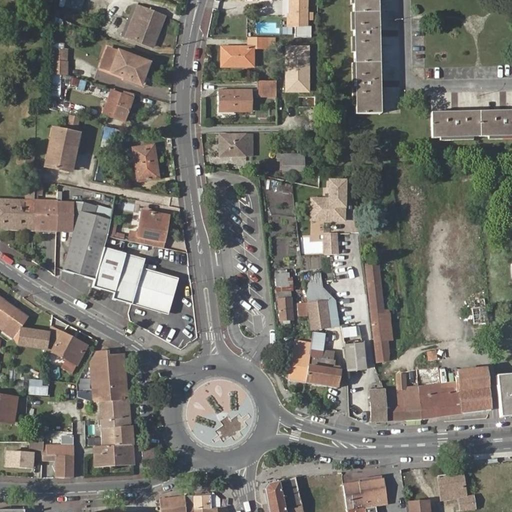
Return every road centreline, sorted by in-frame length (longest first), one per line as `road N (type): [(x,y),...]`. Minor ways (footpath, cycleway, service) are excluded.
road 1 (secondary): [(186,379),(0,262)]
road 2 (secondary): [(0,483),(143,483),(173,474),(193,452)]
road 3 (residential): [(404,0),(408,87),(511,84)]
road 4 (tertiary): [(188,46),(183,99),(195,222)]
road 5 (tertiary): [(195,222),(206,335),(193,372)]
road 6 (tertiary): [(234,366),(217,335),(206,245),(195,222)]
road 7 (secondary): [(260,440),(350,453),(395,446)]
road 8 (secondary): [(395,446),(340,437),(269,410)]
